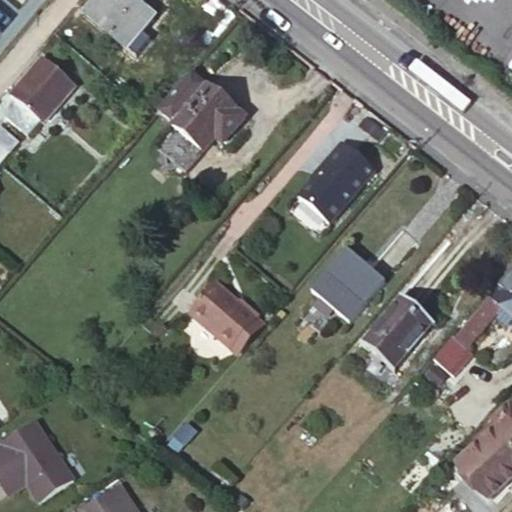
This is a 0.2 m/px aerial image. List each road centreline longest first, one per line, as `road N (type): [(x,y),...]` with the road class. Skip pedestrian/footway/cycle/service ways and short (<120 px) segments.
road 1 (unknown): [(381,62),(156,335)]
road 2 (primary): [(511,164),(301,0)]
